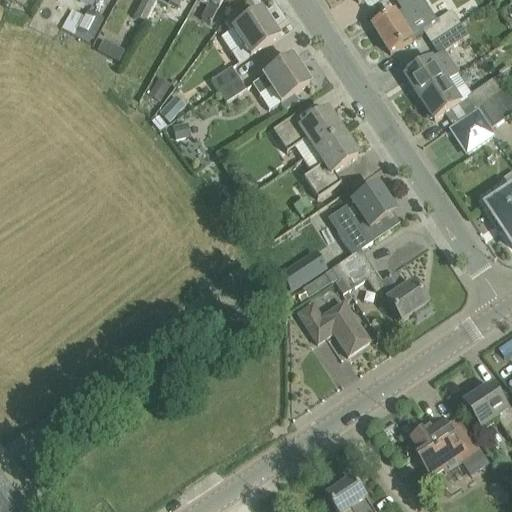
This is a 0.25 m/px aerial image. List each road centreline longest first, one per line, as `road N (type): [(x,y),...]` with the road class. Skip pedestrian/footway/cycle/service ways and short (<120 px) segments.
road 1 (residential): [(509,307),(300,0)]
road 2 (secondary): [(338,419),(509,307)]
road 3 (secondary): [(201,511),(338,419)]
road 4 (unclassified): [(414,511),(338,419)]
